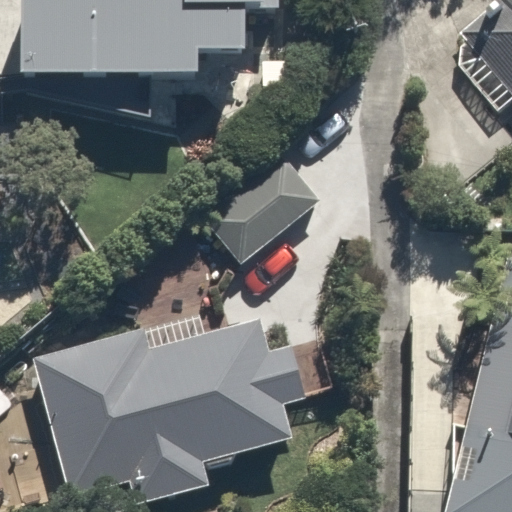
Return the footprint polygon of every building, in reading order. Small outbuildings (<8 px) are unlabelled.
[(261,15),(261,0),(0,0),(0,76),(168,88),(170,55),(222,59),(225,12),(261,15)] [(511,0),(495,0),(436,48),(511,140),(511,0)] [(330,201),(289,150),(197,223),(238,274),(330,201)] [(511,511),(511,286),(508,285),(507,267),(414,267),(414,511),(511,511)] [(8,362),(42,507),(101,493),(105,510),(192,490),(188,473),(238,461),(209,335),(135,352),(131,334),(8,362)]
